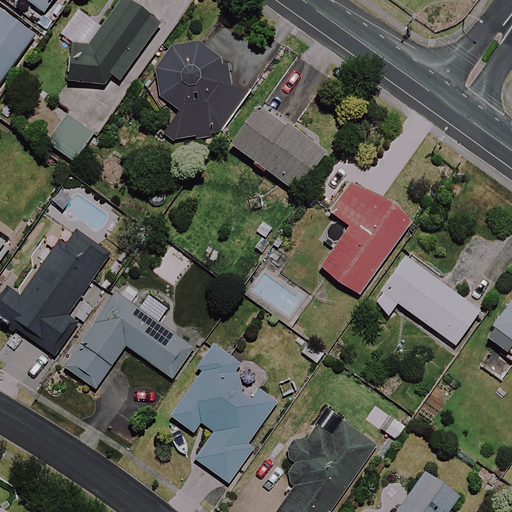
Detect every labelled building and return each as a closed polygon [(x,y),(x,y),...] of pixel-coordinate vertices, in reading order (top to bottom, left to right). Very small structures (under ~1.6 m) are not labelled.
[(53,0),(20,0),(42,16),(53,0)] [(158,26),(121,0),(117,0),(102,22),(106,25),(87,52),(74,49),(66,82),(102,90),(110,79),(119,81),(158,26)] [(0,83),(34,36),(0,12),(0,83)] [(162,135),(172,141),(222,137),(272,57),(214,21),(196,51),(172,50),(153,80),(162,105),(175,113),(162,135)] [(93,139),(41,101),(25,124),(60,150),(54,159),(70,170),(93,139)] [(321,157),(255,113),(230,150),(296,194),(321,157)] [(409,222),(348,178),(325,210),(345,225),(315,266),(357,296),(409,222)] [(107,257),(70,230),(53,255),(50,253),(21,295),(8,286),(0,298),(0,322),(52,358),(76,324),(65,316),(107,257)] [(192,262),(169,247),(152,274),(175,289),(192,262)] [(478,313),(403,260),(371,307),(386,318),(395,306),(454,347),(478,313)] [(191,350),(113,297),(87,335),(83,332),(58,368),(93,392),(124,348),(170,380),(191,350)] [(511,302),(484,342),(511,361),(511,302)] [(236,366),(212,348),(195,371),(200,375),(169,419),(191,435),(199,423),(213,434),(193,461),(226,485),(251,450),(246,446),(276,403),(253,388),(246,397),(240,396),(235,375),(236,366)] [(329,511),(373,449),(339,426),(329,440),(314,429),(302,447),(294,441),(283,456),(294,464),(285,478),(295,486),(276,511),(329,511)] [(447,511),(456,499),(424,475),(397,511),(447,511)]
